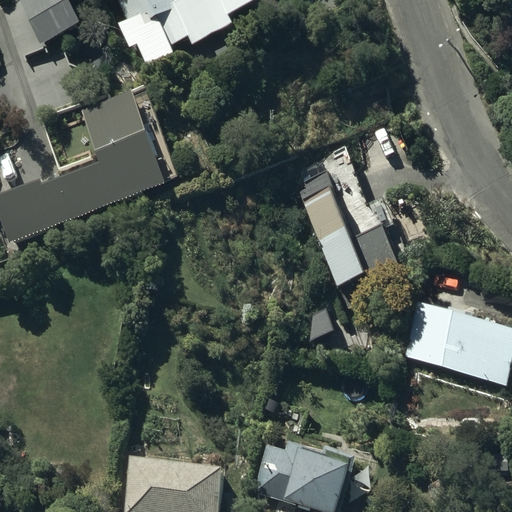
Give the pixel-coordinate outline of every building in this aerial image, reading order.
[(73,0),(48,0),(26,9),(44,54),(88,37),(73,0)] [(117,0),(130,31),(123,34),(131,55),(139,52),(149,75),(178,64),(173,54),(192,46),(195,53),(240,35),(238,30),(263,20),(254,0),(208,0),(198,4),(195,0),(117,0)] [(0,204),(0,210),(13,251),(171,199),(140,107),(88,124),(105,174),(46,194),(45,190),(0,204)] [(338,207),(310,218),(342,303),(345,302),(350,315),(363,310),(358,297),(372,291),(370,288),(402,276),(389,240),(355,252),(338,207)] [(425,310),(411,360),(508,387),(511,374),(511,335),(479,326),(480,321),(457,315),(456,318),(425,310)] [(346,511),(360,467),(331,458),(329,465),(294,455),(291,463),(264,455),(251,498),(293,510),(292,511),(346,511)] [(223,511),(227,482),(135,470),(129,511),(223,511)]
